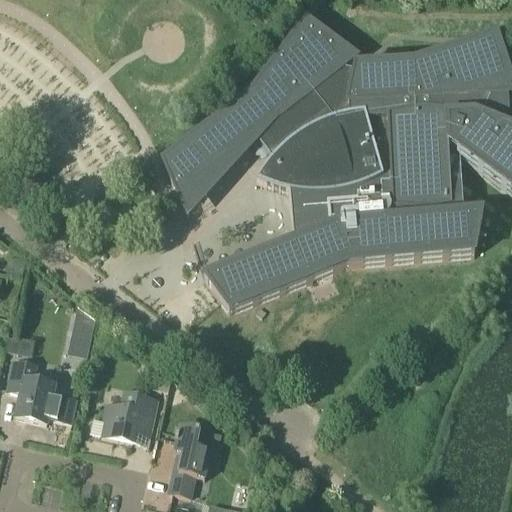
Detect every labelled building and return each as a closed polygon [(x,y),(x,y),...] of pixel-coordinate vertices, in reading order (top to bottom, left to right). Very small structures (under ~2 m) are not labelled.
[(356,64),(304,25),(252,95),(161,166),(177,204),(254,144),(258,149),(263,157),(271,166),(265,173),(260,179),(255,188),(259,190),(268,194),(272,196),(278,197),(284,199),(288,200),(289,207),(292,250),(203,286),(219,306),(231,323),(347,276),(471,266),(479,218),(462,219),(459,165),(511,204),(511,141),(509,140),(506,106),(511,105),(511,95),(495,44),(485,47),(412,71),(354,74),(355,78),(342,79),(356,64)] [(254,144),(177,204),(188,229),(258,149),(254,144)] [(76,314),(73,331),(92,335),(94,328),(76,314)] [(17,361),(20,346),(8,343),(5,358),(17,361)] [(45,431),(54,392),(31,387),(34,373),(13,368),(6,397),(19,400),(14,424),(45,431)] [(168,399),(170,388),(154,376),(150,395),(168,399)] [(131,450),(133,440),(147,443),(155,406),(123,399),(119,414),(107,412),(100,443),(131,450)] [(203,486),(209,459),(195,455),(199,438),(179,434),(173,459),(181,461),(178,473),(173,472),(167,500),(189,504),(194,484),(203,486)]
